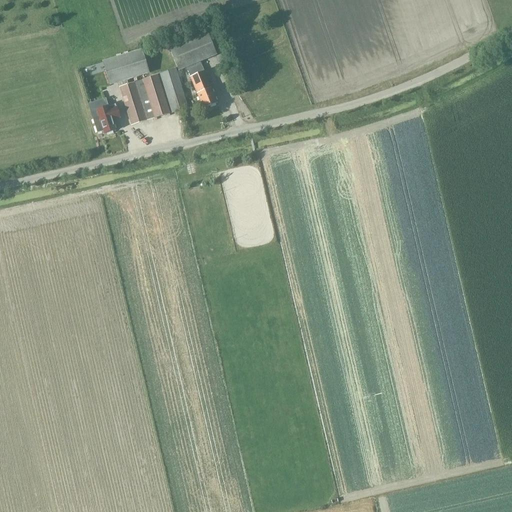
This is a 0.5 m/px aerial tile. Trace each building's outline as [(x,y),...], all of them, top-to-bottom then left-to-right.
[(215,55),(206,33),(169,48),(178,71),(215,55)] [(148,73),(141,50),(102,62),(109,85),(148,73)] [(200,64),(187,70),(192,83),(194,88),(203,109),(216,103),(200,64)] [(186,108),(180,87),(175,69),(159,73),(171,112),(186,108)] [(157,75),(143,80),(155,117),(169,113),(157,75)] [(134,83),(119,87),(131,125),(146,120),(134,83)] [(99,117),(93,119),(97,133),(103,131),(104,134),(115,131),(111,121),(119,118),(118,114),(115,105),(107,107),(96,110),(99,117)]
